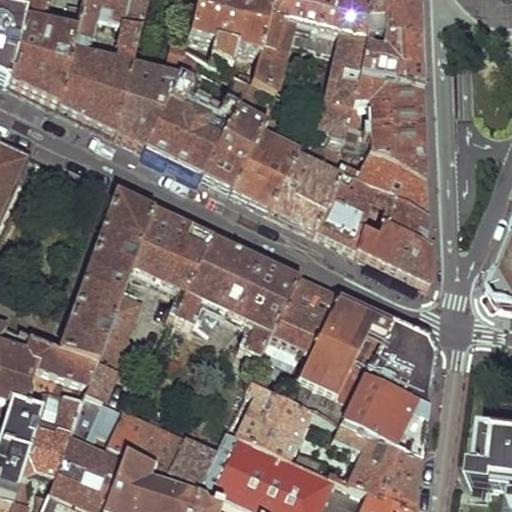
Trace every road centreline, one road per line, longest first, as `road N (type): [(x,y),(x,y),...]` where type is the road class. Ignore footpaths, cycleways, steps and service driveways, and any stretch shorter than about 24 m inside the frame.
road 1 (residential): [(456,330),(397,312),(0,117)]
road 2 (residential): [(440,0),(456,301)]
road 3 (residential): [(436,511),(456,330)]
road 4 (residential): [(456,301),(511,167)]
